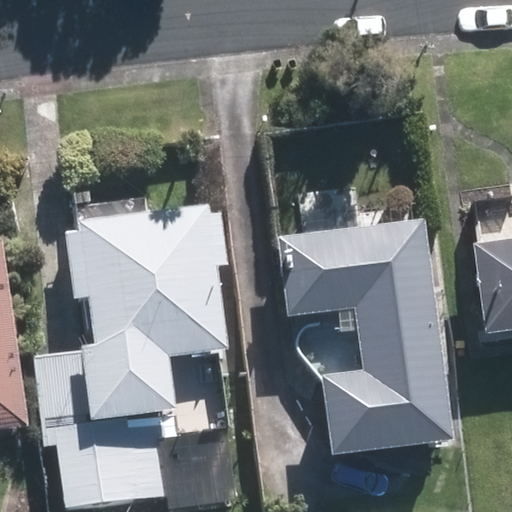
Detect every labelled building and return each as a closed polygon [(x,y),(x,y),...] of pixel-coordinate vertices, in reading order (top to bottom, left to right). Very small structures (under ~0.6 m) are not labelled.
[(89,240),(70,243),(77,298),(96,296),(104,360),(85,362),(92,422),(164,413),(157,362),(218,354),(207,271),(221,269),(215,225),(200,227),(199,221),(89,235),(89,240)] [(412,236),(285,251),(293,315),(356,307),(366,387),(327,392),(334,452),(437,439),(412,236)] [(511,332),(511,257),(477,262),(487,336),(511,332)] [(0,432),(14,431),(0,302),(0,432)] [(162,444),(64,453),(69,509),(167,501),(162,444)]
